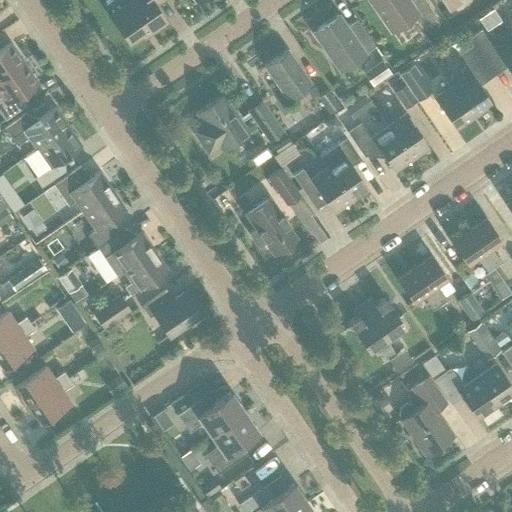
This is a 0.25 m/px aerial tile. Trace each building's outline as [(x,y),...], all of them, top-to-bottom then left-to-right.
[(155,4),(161,0),(131,0),(109,16),(127,43),(150,27),(152,30),(166,21),(155,4)] [(422,26),(435,16),(424,0),(409,0),(407,2),(405,0),(371,0),(392,28),(390,29),(391,30),(414,14),(422,26)] [(440,0),(446,8),(458,0),(440,0)] [(364,52),(375,45),(356,19),(345,26),(337,14),(313,31),(339,69),(364,53),(364,52)] [(465,38),(470,45),(492,76),(506,66),(511,75),(511,43),(504,49),(501,44),(495,43),(492,45),(480,28),(465,38)] [(0,77),(24,61),(10,42),(0,48),(0,77)] [(479,85),(492,76),(470,45),(455,55),(462,66),(460,67),(459,73),(463,78),(452,85),(472,115),(490,102),(479,85)] [(287,99),(310,82),(287,49),(263,65),(287,99)] [(363,73),(372,87),(390,74),(381,60),(363,73)] [(24,61),(0,77),(0,113),(4,119),(25,105),(18,94),(37,81),(24,61)] [(397,74),(416,100),(430,91),(411,64),(397,74)] [(393,92),(405,108),(415,101),(403,84),(393,92)] [(472,115),(452,85),(434,98),(454,127),(472,115)] [(329,113),(339,106),(327,89),(317,96),(329,113)] [(201,120),(189,129),(206,154),(219,145),(221,148),(247,130),(240,120),(222,94),(196,112),(201,120)] [(361,112),(371,105),(364,94),(354,101),(361,112)] [(261,100),(248,109),(250,113),(268,139),(281,130),(261,100)] [(35,148),(67,125),(54,106),(31,122),(24,112),(3,126),(16,145),(28,137),(35,148)] [(405,113),(387,125),(410,158),(427,146),(405,113)] [(334,114),(323,122),(330,132),(341,124),(334,114)] [(387,125),(370,137),(359,121),(346,131),(361,152),(364,156),(377,146),(393,170),(410,158),(387,125)] [(289,155),(318,136),(310,123),(280,142),(289,155)] [(67,125),(35,148),(22,157),(35,175),(33,177),(40,187),(64,170),(57,160),(80,144),(67,125)] [(318,155),(327,167),(349,200),(366,188),(351,165),(360,158),(345,137),(318,155)] [(271,155),(261,140),(244,152),(254,166),(271,155)] [(80,165),(53,183),(42,191),(57,212),(74,200),(81,210),(112,189),(99,170),(89,177),(80,165)] [(286,203),(299,193),(281,167),(267,176),(286,203)] [(349,200),(327,167),(310,179),(302,167),(292,174),(315,208),(325,201),(332,212),(349,200)] [(125,208),(112,189),(81,210),(94,229),(87,233),(96,247),(124,228),(115,215),(125,208)] [(16,194),(5,202),(12,213),(23,205),(16,194)] [(257,247),(265,242),(273,253),(296,237),(267,196),(244,212),(255,227),(247,232),(257,247)] [(0,225),(12,217),(5,207),(0,210),(0,225)] [(485,218),(468,230),(494,266),(500,262),(491,248),(501,241),(485,218)] [(66,252),(75,248),(65,228),(56,233),(66,252)] [(124,228),(96,247),(109,265),(116,260),(123,271),(154,250),(141,231),(131,238),(124,228)] [(494,266),(468,230),(451,242),(467,265),(477,258),(486,271),(494,266)] [(166,269),(154,250),(123,271),(130,281),(123,286),(129,294),(166,269)] [(60,253),(51,260),(57,268),(66,261),(60,253)] [(414,267),(439,304),(446,299),(437,286),(447,279),(431,255),(414,267)] [(36,258),(31,262),(4,280),(11,290),(43,268),(36,258)] [(439,304),(414,267),(396,279),(413,303),(423,296),(432,309),(439,304)] [(80,284),(70,269),(57,278),(68,293),(80,284)] [(168,335),(198,314),(183,292),(173,299),(166,289),(141,306),(149,316),(153,314),(168,335)] [(456,301),(470,321),(483,312),(469,292),(456,301)] [(102,327),(129,308),(120,294),(92,313),(102,327)] [(489,294),(478,298),(481,306),(492,302),(489,294)] [(371,297),(361,303),(385,338),(403,325),(384,296),(375,303),(371,297)] [(385,338),(361,303),(352,310),(356,316),(347,322),(367,350),(385,338)] [(0,342),(29,322),(25,316),(15,323),(6,310),(0,314),(0,342)] [(485,357),(498,348),(480,321),(466,331),(485,357)] [(34,328),(29,322),(0,342),(0,365),(2,369),(33,348),(24,335),(34,328)] [(498,346),(508,339),(503,331),(493,338),(498,346)] [(93,339),(85,344),(91,354),(99,349),(93,339)] [(511,343),(501,351),(511,365),(511,343)] [(388,359),(395,354),(388,344),(378,350),(385,361),(388,359)] [(396,371),(412,360),(404,348),(388,359),(396,371)] [(475,376),(462,385),(449,366),(443,370),(433,355),(422,363),(450,402),(461,395),(477,418),(495,405),(475,376)] [(511,388),(494,363),(475,376),(495,405),(511,393),(511,388)] [(27,405),(68,377),(63,371),(53,377),(45,365),(14,386),(27,405)] [(422,403),(415,408),(412,403),(406,402),(398,407),(397,414),(425,454),(452,435),(434,409),(445,401),(427,375),(410,387),(422,403)] [(72,383),(68,377),(27,405),(41,424),(71,403),(62,390),(72,383)] [(209,434),(243,411),(229,391),(211,403),(205,394),(176,414),(188,431),(201,422),(209,434)] [(243,411),(209,434),(217,444),(204,453),(217,473),(246,453),(239,443),(256,431),(243,411)] [(248,483),(242,473),(233,480),(239,489),(248,483)] [(201,487),(207,496),(219,487),(213,478),(201,487)] [(243,511),(292,511),(306,503),(292,483),(275,494),(267,482),(237,503),(243,511)] [(312,511),(306,503),(292,511),(312,511)]
